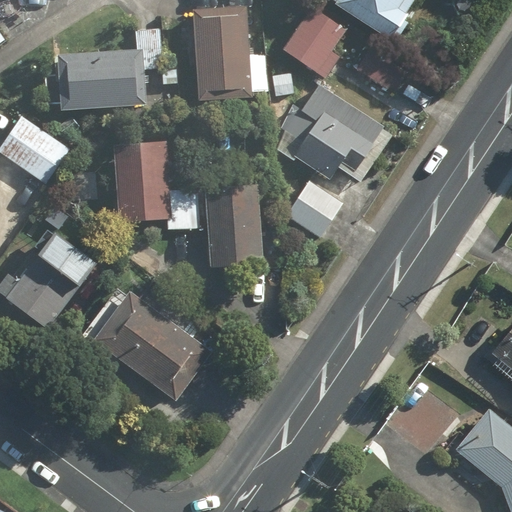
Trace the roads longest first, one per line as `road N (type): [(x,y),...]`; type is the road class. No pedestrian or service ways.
road 1 (secondary): [(511,98),(286,437),(223,511)]
road 2 (residential): [(0,407),(133,511)]
